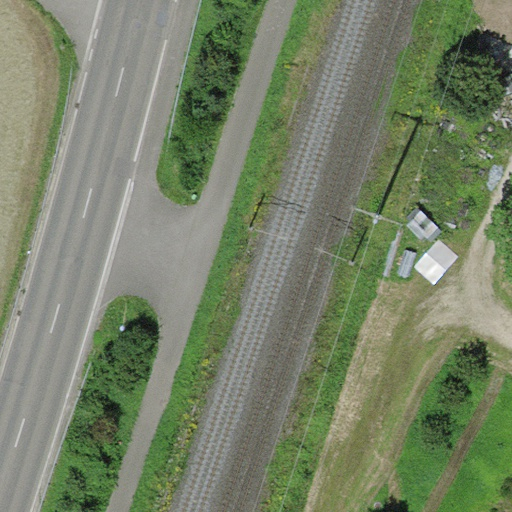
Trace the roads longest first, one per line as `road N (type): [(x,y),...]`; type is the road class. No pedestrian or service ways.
road 1 (secondary): [(0,493),(81,224),(135,0)]
road 2 (track): [(511,209),(466,298),(511,320)]
